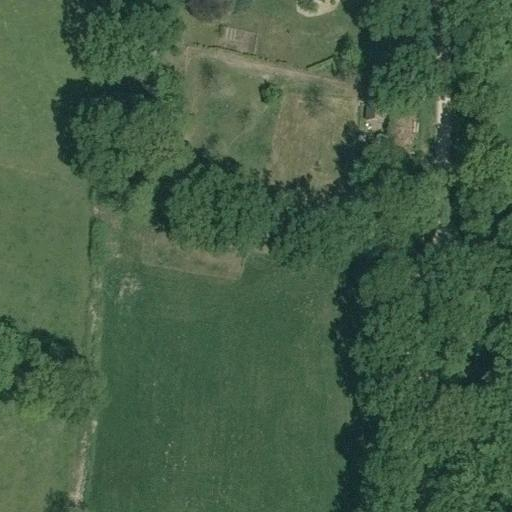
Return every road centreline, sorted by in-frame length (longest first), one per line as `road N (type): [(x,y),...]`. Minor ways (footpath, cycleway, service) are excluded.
road 1 (track): [(445,261),(440,0)]
road 2 (track): [(423,511),(429,290),(445,261)]
